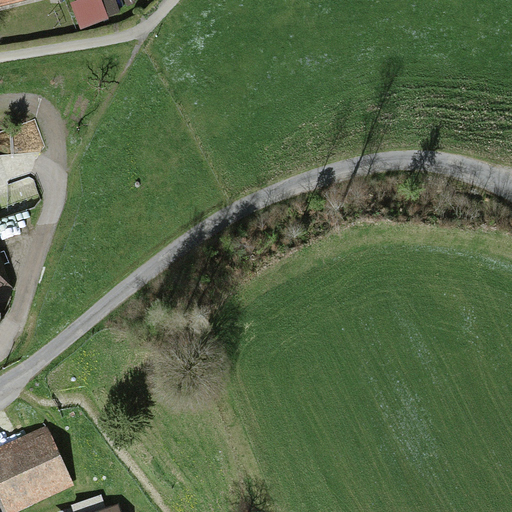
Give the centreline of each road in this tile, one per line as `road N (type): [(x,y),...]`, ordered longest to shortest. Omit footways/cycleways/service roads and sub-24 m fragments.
road 1 (unclassified): [(511,187),(414,160),(319,177),(224,218),(0,386)]
road 2 (residential): [(173,0),(129,35),(0,59)]
